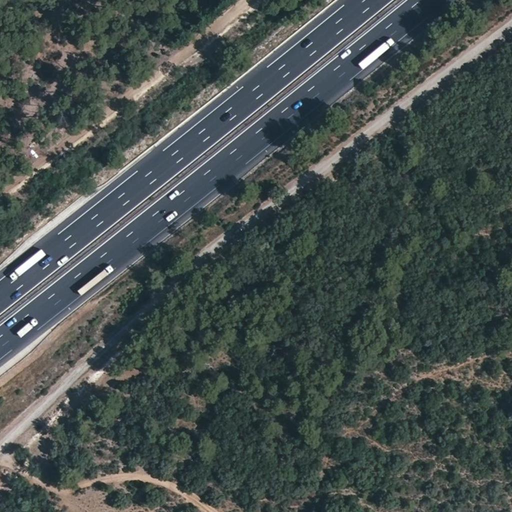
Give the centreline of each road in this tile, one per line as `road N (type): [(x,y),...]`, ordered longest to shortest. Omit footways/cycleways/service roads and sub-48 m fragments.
road 1 (track): [(0,443),(189,266),(511,17)]
road 2 (motorway): [(0,339),(429,0)]
road 3 (motorway): [(368,0),(0,295)]
road 4 (track): [(0,191),(245,0)]
